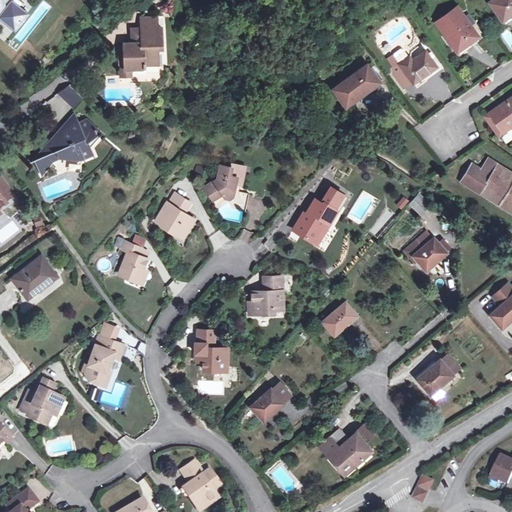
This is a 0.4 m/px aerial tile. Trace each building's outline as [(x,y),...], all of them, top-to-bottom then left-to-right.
[(0,0),(0,12),(2,14),(0,15),(0,18),(7,24),(8,23),(14,28),(17,24),(18,25),(23,19),(22,19),(25,15),(19,10),(19,9),(18,8),(21,4),(16,0),(0,0)] [(511,13),(511,0),(491,0),(489,2),(502,21),(511,13)] [(477,35),(456,6),(435,22),(457,51),(469,42),(477,35)] [(22,19),(23,19),(27,14),(19,9),(19,10),(25,15),(22,19)] [(142,28),(136,28),(136,43),(133,43),(125,43),(125,51),(126,69),(133,69),(146,68),(146,65),(159,65),(159,50),(163,48),(164,45),(163,27),(159,27),(158,17),(142,18),(142,28)] [(499,34),(510,50),(511,49),(511,33),(508,28),(499,34)] [(469,42),(457,51),(459,54),(472,45),(469,42)] [(328,47),(312,59),(316,65),(333,52),(328,47)] [(126,69),(125,51),(119,52),(120,77),(133,76),(133,69),(126,69)] [(405,58),(398,63),(402,68),(412,82),(413,83),(423,76),(436,66),(425,51),(412,60),(410,58),(407,60),(405,58)] [(398,63),(397,62),(388,69),(403,89),(412,82),(402,68),(398,63)] [(133,69),(133,76),(133,81),(156,80),(163,77),(165,70),(165,64),(159,65),(146,65),(146,68),(133,69)] [(368,85),(377,79),(366,65),(342,83),(334,89),(345,104),(354,99),(370,88),(368,85)] [(425,80),(423,76),(413,83),(416,87),(425,80)] [(379,81),(377,79),(368,85),(370,88),(379,81)] [(80,95),(69,85),(59,95),(71,104),(80,95)] [(511,124),(511,97),(485,116),(499,134),(511,124)] [(78,120),(76,114),(64,126),(78,120)] [(64,126),(59,131),(66,146),(54,151),(50,142),(34,160),(41,175),(53,161),(60,158),(81,158),(93,152),(90,146),(102,133),(86,119),(79,122),(78,120),(64,126)] [(66,146),(59,131),(50,142),(54,151),(66,146)] [(505,142),(511,138),(511,131),(502,137),(505,142)] [(445,157),(444,157),(440,160),(444,167),(449,163),(445,157)] [(488,158),(481,169),(489,175),(497,163),(488,158)] [(219,177),(215,180),(217,182),(207,189),(215,200),(224,194),(229,201),(235,209),(245,212),(246,212),(250,194),(235,190),(237,182),(244,183),(248,165),(234,161),(233,166),(223,163),(219,177)] [(463,167),(467,170),(471,163),(467,161),(463,167)] [(471,163),(467,170),(460,180),(493,200),(511,211),(511,172),(497,163),(489,175),(481,169),(471,163)] [(0,212),(0,211),(0,206),(7,201),(6,200),(14,194),(2,178),(0,179),(0,212)] [(217,182),(215,180),(206,187),(207,189),(217,182)] [(293,229),(314,242),(327,222),(329,224),(337,211),(334,210),(343,195),(330,187),(320,203),(315,200),(304,217),(302,216),(293,229)] [(156,221),(175,232),(177,229),(186,234),(195,219),(185,213),(182,211),(189,201),(175,193),(169,203),(167,202),(156,221)] [(409,204),(421,214),(428,207),(416,196),(409,204)] [(409,202),(404,198),(397,207),(402,211),(409,202)] [(182,211),(185,213),(191,203),(189,201),(182,211)] [(327,222),(314,242),(316,244),(329,224),(327,222)] [(177,229),(175,232),(184,238),(186,234),(177,229)] [(221,230),(208,236),(215,249),(228,242),(221,230)] [(411,258),(413,256),(418,262),(424,269),(434,260),(435,262),(447,252),(434,237),(432,239),(426,232),(404,250),(411,258)] [(138,282),(143,270),(147,259),(144,258),(139,256),(136,255),(139,247),(124,241),(121,249),(128,252),(119,274),(138,282)] [(136,255),(139,256),(144,258),(147,251),(142,248),(139,247),(136,255)] [(56,275),(41,255),(20,272),(14,263),(0,273),(0,295),(7,290),(3,285),(12,278),(21,290),(21,293),(23,296),(27,297),(28,298),(31,298),(33,296),(36,294),(37,291),(56,275)] [(148,272),(143,270),(138,282),(143,284),(148,272)] [(253,291),(253,300),(254,314),(276,313),(276,309),(284,309),(283,276),(267,276),(268,290),(263,291),(253,291)] [(498,305),(488,313),(502,328),(511,318),(511,290),(505,282),(490,296),(498,305)] [(346,320),(355,313),(345,302),(323,322),(334,335),(348,323),(346,320)] [(346,320),(348,323),(349,324),(358,316),(355,313),(346,320)] [(204,354),(204,361),(204,370),(227,371),(228,349),(215,348),(215,331),(199,330),(199,343),(195,342),(195,354),(204,354)] [(107,371),(112,357),(114,352),(120,354),(123,345),(100,336),(86,374),(92,377),(91,381),(106,385),(111,372),(107,371)] [(430,395),(434,399),(444,391),(440,386),(454,375),(453,374),(458,369),(447,356),(441,360),(440,359),(426,370),(428,371),(418,380),(430,395)] [(260,377),(264,380),(268,375),(264,372),(260,377)] [(29,391),(20,410),(27,413),(26,416),(46,425),(51,414),(55,415),(64,399),(53,393),(49,392),(52,383),(43,379),(36,394),(29,391)] [(251,407),(262,419),(270,412),(272,414),(284,403),(283,402),(291,395),(280,383),(272,390),(271,389),(251,407)] [(88,397),(100,401),(103,390),(91,387),(88,397)] [(445,393),(444,391),(434,399),(436,401),(445,393)] [(270,412),(262,419),(264,421),(272,414),(270,412)] [(54,428),(58,417),(53,415),(49,426),(54,428)] [(0,425),(0,443),(3,441),(6,443),(13,436),(0,425)] [(368,428),(359,436),(367,445),(376,437),(368,428)] [(349,445),(342,451),(337,446),(338,445),(332,439),(321,449),(339,469),(348,460),(354,467),(372,451),(367,445),(359,436),(349,445)] [(344,440),(338,445),(337,446),(342,451),(349,445),(344,440)] [(511,475),(511,459),(511,461),(500,456),(496,464),(492,465),(493,469),(489,477),(498,481),(500,479),(508,483),(511,475)] [(348,460),(339,469),(346,477),(356,468),(354,467),(348,460)] [(181,470),(190,482),(192,485),(186,490),(197,506),(205,500),(208,504),(218,497),(213,489),(220,483),(209,468),(203,473),(194,461),(181,470)] [(424,476),(418,489),(428,494),(434,480),(424,476)] [(31,511),(29,509),(39,501),(29,488),(7,505),(12,511),(10,511),(31,511)] [(414,498),(424,502),(428,494),(418,489),(414,498)] [(149,511),(142,498),(118,511),(149,511)] [(205,500),(197,506),(200,510),(208,504),(205,500)]
